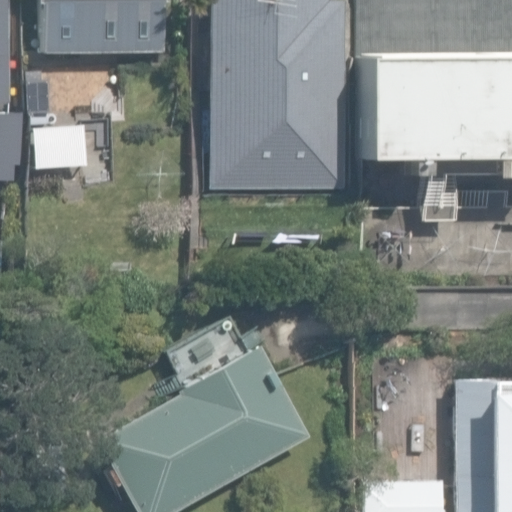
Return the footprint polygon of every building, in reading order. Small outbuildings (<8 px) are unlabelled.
[(36,2),(36,52),(158,51),(157,0),(162,0),(161,0),(30,0),(31,2),(36,2)] [(201,0),(202,188),(336,188),(336,0),(201,0)] [(511,0),(358,0),(359,54),(359,158),(397,158),(397,176),(416,176),(416,218),(446,218),(446,171),(511,170),(511,0)] [(0,115),(0,179),(10,179),(9,164),(15,164),(13,115),(0,115)] [(114,482),(131,511),(164,511),(301,435),(249,344),(169,389),(172,393),(89,439),(106,468),(102,470),(109,484),(114,482)] [(480,500),(480,511),(511,511),(511,377),(450,380),(455,501),(480,500)] [(31,496),(60,496),(61,449),(31,448),(31,496)] [(355,511),(437,511),(437,477),(355,478),(355,511)]
